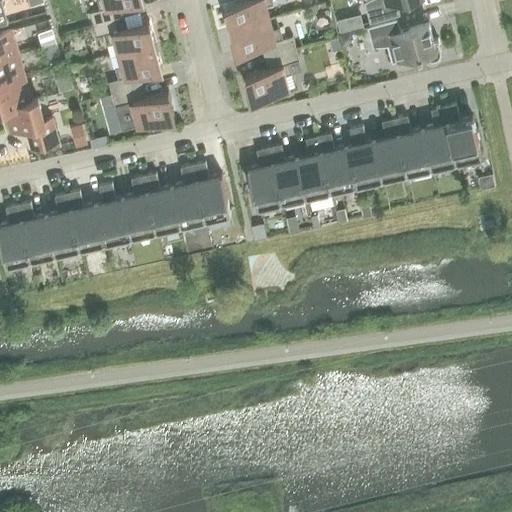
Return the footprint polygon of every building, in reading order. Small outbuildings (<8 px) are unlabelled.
[(0,0),(0,24),(8,22),(2,0),(0,0)] [(89,12),(93,24),(117,17),(114,5),(132,0),(97,0),(99,9),(89,12)] [(271,0),(241,0),(226,4),(233,27),(268,17),(265,6),(273,4),(271,0)] [(396,1),(398,0),(367,0),(365,1),(370,21),(399,13),(396,1)] [(121,28),(117,17),(93,24),(96,36),(106,33),(109,43),(117,41),(120,53),(156,43),(149,21),(121,28)] [(268,17),(233,27),(239,50),(268,42),(271,54),(296,47),(292,35),(282,38),(279,27),(272,29),(268,17)] [(392,61),(423,53),(423,54),(424,56),(425,56),(426,58),(427,58),(429,59),(430,59),(432,60),(433,59),(435,59),(436,58),(437,58),(439,56),(439,55),(440,54),(440,53),(441,52),(441,51),(441,50),(441,48),(438,38),(433,39),(429,23),(400,31),(397,19),(368,26),(373,46),(388,45),(392,61)] [(52,28),(37,32),(41,46),(56,42),(52,28)] [(0,57),(17,53),(11,29),(0,32),(0,57)] [(351,32),(338,35),(342,48),(349,46),(353,39),(351,32)] [(338,37),(329,40),(332,52),(341,50),(338,37)] [(56,42),(41,46),(45,60),(60,55),(56,42)] [(115,67),(118,78),(108,81),(111,93),(136,86),(133,75),(162,67),(156,43),(120,53),(123,65),(115,67)] [(252,98),(288,88),(284,75),(292,73),(289,62),(299,59),(296,47),(271,54),(274,66),(245,74),(252,98)] [(17,53),(0,57),(0,82),(24,76),(17,53)] [(70,73),(56,77),(60,91),(74,87),(70,73)] [(0,107),(5,106),(30,100),(24,76),(0,82),(0,107)] [(167,116),(175,114),(168,90),(140,98),(136,86),(111,93),(115,105),(121,129),(139,124),(158,119),(167,116)] [(30,100),(5,106),(11,130),(27,125),(32,147),(57,140),(51,117),(44,120),(38,97),(30,100)] [(443,105),(456,160),(481,155),(472,115),(460,118),(456,102),(443,105)] [(456,160),(443,105),(431,108),(434,124),(423,127),(432,166),(456,160)] [(432,166),(423,127),(411,129),(407,114),(394,117),(407,172),(432,166)] [(167,116),(158,119),(161,132),(171,129),(167,116)] [(407,172),(394,117),(382,119),(385,135),(373,138),(383,177),(407,172)] [(82,124),(71,127),(76,146),(87,143),(82,124)] [(383,177),(373,138),(366,139),(363,124),(349,127),(353,143),(346,144),(355,183),(383,177)] [(355,183),(346,144),(334,147),(330,131),(318,134),(331,189),(355,183)] [(331,189),(318,134),(305,137),(309,153),(297,155),(306,195),(331,189)] [(306,195),(297,155),(285,158),(281,142),(269,145),(281,200),(306,195)] [(281,200),(269,145),(256,148),(260,164),(247,167),(256,206),(281,200)] [(205,160),(193,163),(205,218),(231,212),(222,173),(209,176),(205,160)] [(184,181),(171,184),(180,224),(205,218),(193,163),(180,166),(184,181)] [(156,171),(143,174),(155,229),(180,224),(171,184),(160,187),(156,171)] [(493,173),(478,176),(481,189),(496,185),(493,173)] [(135,193),(121,196),(130,235),(155,229),(143,174),(131,177),(135,193)] [(102,200),(97,201),(106,241),(130,235),(121,196),(116,197),(112,181),(99,184),(102,200)] [(80,189),(68,191),(81,246),(106,241),(97,201),(83,204),(80,189)] [(58,210),(47,213),(56,252),(81,246),(68,191),(55,194),(58,210)] [(31,200),(18,203),(31,258),(56,252),(47,213),(34,216),(31,200)] [(369,202),(360,204),(361,208),(363,216),(372,214),(369,202)] [(0,239),(5,263),(31,258),(18,203),(6,206),(9,221),(0,223),(0,239)] [(345,207),(337,209),(340,222),(348,220),(345,207)] [(318,213),(311,214),(314,226),(320,225),(318,213)] [(296,215),(286,217),(290,232),(299,230),(296,215)] [(263,222),(251,225),(255,239),(266,236),(263,222)]
